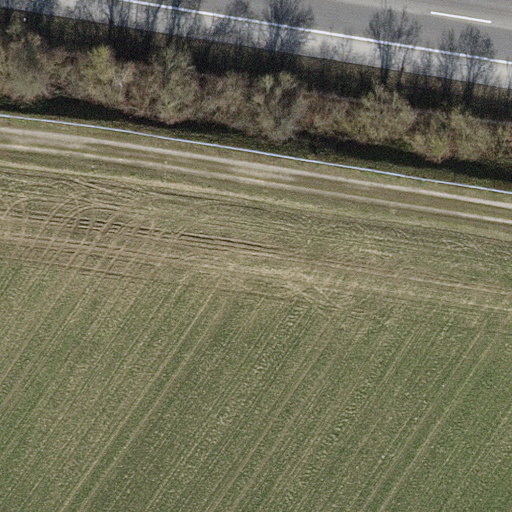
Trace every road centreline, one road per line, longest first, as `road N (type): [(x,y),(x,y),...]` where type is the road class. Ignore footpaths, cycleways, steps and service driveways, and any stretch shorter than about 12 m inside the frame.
road 1 (track): [(511,213),(0,138)]
road 2 (motorway): [(367,0),(511,23)]
